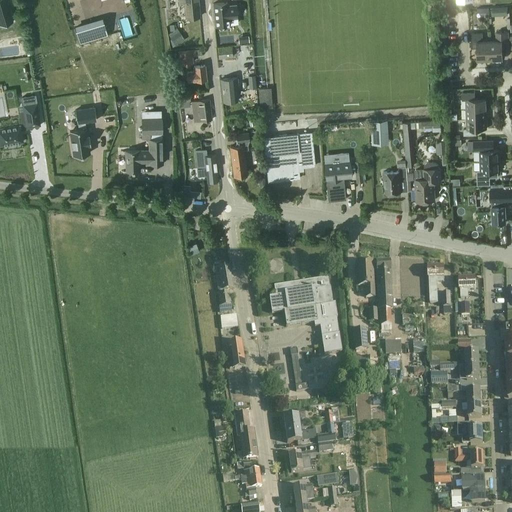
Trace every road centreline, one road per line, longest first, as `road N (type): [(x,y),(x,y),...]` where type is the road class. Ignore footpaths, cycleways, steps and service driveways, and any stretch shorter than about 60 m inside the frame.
road 1 (unclassified): [(272,511),(227,208)]
road 2 (unclassified): [(489,249),(227,208)]
road 3 (residential): [(501,511),(489,249)]
road 4 (unclassified): [(227,208),(0,184)]
road 5 (unclassified): [(227,208),(205,0)]
